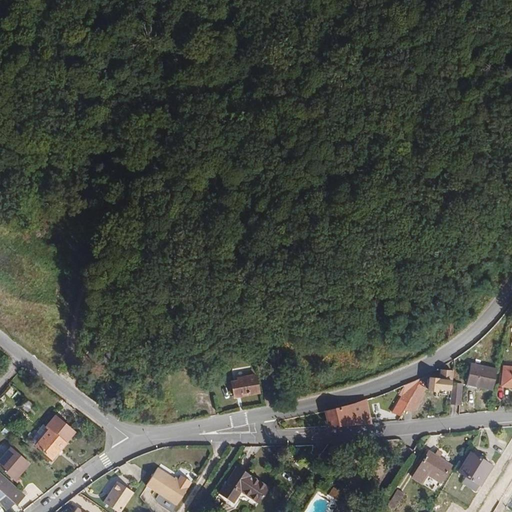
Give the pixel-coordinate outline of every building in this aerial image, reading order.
[(265,375),(262,360),(255,361),(258,376),(265,375)] [(492,391),(497,371),(471,364),(465,386),(491,394),(492,391)] [(511,368),(502,368),(501,388),(511,388),(511,368)] [(415,393),(417,389),(419,385),(422,379),(402,387),(398,396),(400,397),(391,415),(401,421),(404,415),(415,393)] [(258,398),(254,380),(230,384),(234,403),(258,398)] [(449,392),(450,383),(428,382),(427,395),(435,396),(436,392),(449,392)] [(461,406),(462,384),(452,384),(451,405),(461,406)] [(421,396),(415,393),(404,415),(414,415),(424,397),(421,396)] [(359,432),(358,415),(353,415),(352,404),(323,413),(324,434),(359,432)] [(48,463),(73,434),(54,419),(45,429),(48,432),(32,450),(48,463)] [(433,493),(451,466),(428,452),(411,478),(433,493)] [(467,476),(479,484),(481,485),(494,466),(488,462),(482,458),(472,452),(459,472),(467,476)] [(26,468),(10,453),(0,463),(0,473),(11,483),(26,468)] [(268,490),(237,468),(218,495),(231,505),(239,493),(257,505),(268,490)] [(155,494),(167,476),(159,470),(146,488),(155,494)] [(0,476),(0,495),(13,506),(22,496),(0,476)] [(176,509),(192,486),(182,479),(178,484),(167,476),(155,494),(176,509)] [(479,484),(467,476),(463,482),(475,490),(479,484)] [(134,495),(118,484),(117,483),(108,497),(102,504),(113,511),(121,511),(124,509),(134,495)] [(342,495),(332,488),(327,496),(336,503),(342,495)] [(394,511),(395,511),(405,497),(395,488),(385,507),(394,511)] [(0,506),(4,511),(6,511),(13,506),(0,495),(0,506)]
